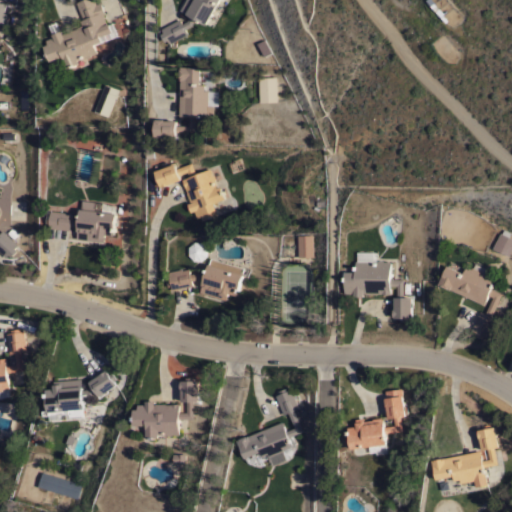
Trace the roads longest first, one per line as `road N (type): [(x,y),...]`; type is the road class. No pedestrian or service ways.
road 1 (residential): [(0,290),(210,349),(449,362),(511,387)]
road 2 (track): [(367,0),(454,105),(511,160)]
road 3 (residential): [(324,511),(326,356)]
